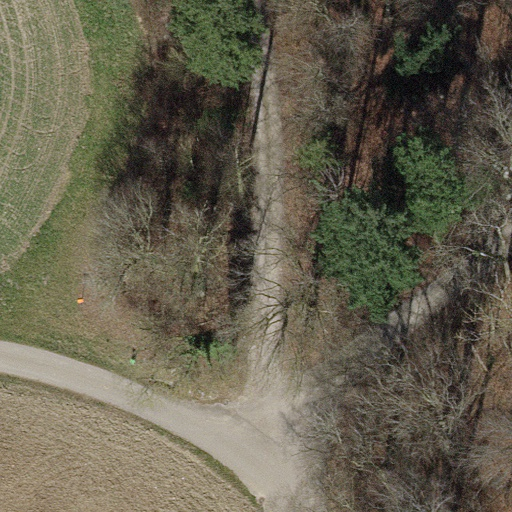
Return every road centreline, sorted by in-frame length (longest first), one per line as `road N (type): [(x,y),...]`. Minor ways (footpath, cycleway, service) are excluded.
road 1 (track): [(285,417),(276,151),(254,0)]
road 2 (track): [(0,349),(145,398),(285,417)]
road 3 (track): [(511,238),(285,417)]
